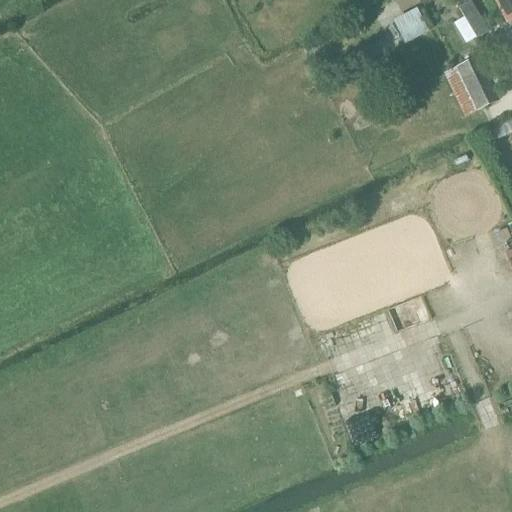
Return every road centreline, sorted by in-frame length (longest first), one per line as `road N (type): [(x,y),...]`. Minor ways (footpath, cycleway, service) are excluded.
road 1 (track): [(479,311),(0,502)]
road 2 (track): [(389,491),(511,426)]
road 3 (track): [(511,387),(479,401),(445,323)]
